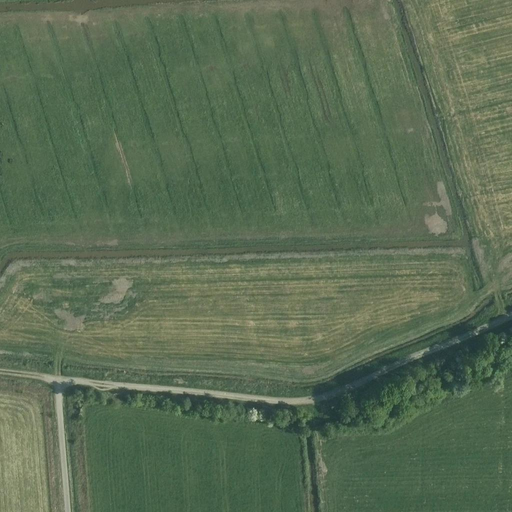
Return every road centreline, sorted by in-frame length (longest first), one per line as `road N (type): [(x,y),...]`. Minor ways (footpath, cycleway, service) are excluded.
road 1 (track): [(511,317),(305,401),(65,381)]
road 2 (residential): [(72,511),(65,381),(0,372)]
